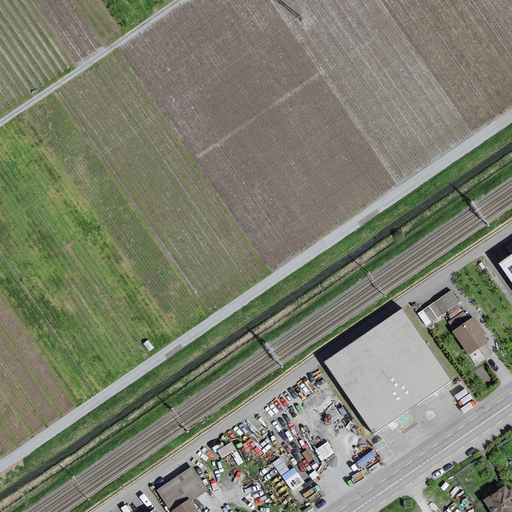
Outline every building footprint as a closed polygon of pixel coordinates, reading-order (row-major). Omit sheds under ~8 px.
[(452,292),(419,314),(427,327),(460,304),(452,292)] [(400,310),(326,360),(372,437),(452,384),(400,310)] [(475,320),(454,335),(469,356),(490,342),(475,320)] [(216,445),(220,454),(237,448),(233,438),(216,445)] [(322,458),(335,451),(329,439),(316,447),(322,458)] [(238,463),(244,460),(236,447),(231,450),(238,463)] [(281,455),(274,460),(292,489),(305,481),(295,464),(289,468),(281,455)] [(193,468),(159,491),(173,511),(198,511),(192,502),(209,491),(193,468)] [(506,489),(486,501),(492,511),(511,511),(511,491),(509,494),(506,489)]
